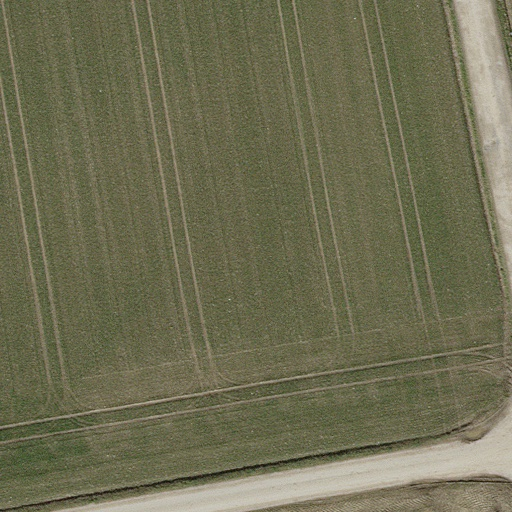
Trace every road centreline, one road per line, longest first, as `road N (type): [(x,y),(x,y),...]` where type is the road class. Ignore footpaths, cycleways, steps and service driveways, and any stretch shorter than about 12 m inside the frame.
road 1 (track): [(141,511),(511,443)]
road 2 (track): [(511,119),(493,0)]
